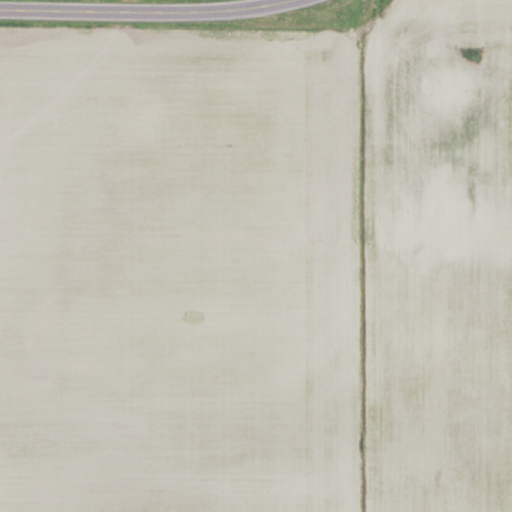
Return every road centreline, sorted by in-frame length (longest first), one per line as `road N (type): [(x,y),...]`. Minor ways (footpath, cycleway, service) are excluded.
road 1 (track): [(371,511),(369,0)]
road 2 (tertiary): [(290,0),(193,11),(0,7)]
